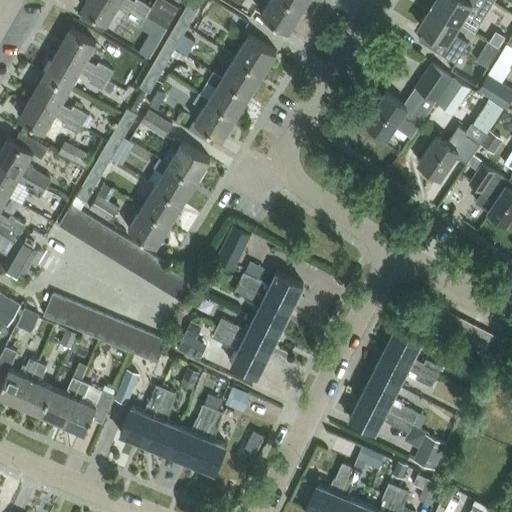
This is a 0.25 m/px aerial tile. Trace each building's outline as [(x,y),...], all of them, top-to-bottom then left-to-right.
[(144,17),(145,14),(121,0),(85,0),(82,6),(107,22),(118,5),(127,11),(125,15),(140,24),(144,17)] [(121,0),(145,14),(151,5),(141,0),(134,0),(133,0),(121,0)] [(189,0),(184,9),(179,18),(188,24),(200,4),(193,0),(189,0)] [(289,30),(303,8),(289,0),(268,0),(261,12),(289,30)] [(475,31),(482,20),(494,0),(493,0),(434,0),(432,4),(461,22),(460,22),(475,31)] [(454,32),(460,22),(461,22),(432,4),(419,25),(426,29),(419,39),(456,61),(469,41),(454,32)] [(149,32),(139,49),(150,55),(166,27),(145,14),(144,17),(140,24),(139,25),(149,32)] [(179,18),(164,43),(174,49),(175,46),(184,32),(188,24),(179,18)] [(70,26),(57,49),(108,78),(113,69),(98,60),(96,64),(86,58),(96,41),(70,26)] [(184,32),(175,46),(187,53),(195,39),(184,32)] [(264,71),(277,50),(248,33),(235,54),(264,71)] [(163,68),(174,49),(164,43),(153,62),(163,68)] [(70,86),(80,70),(90,75),(88,79),(102,87),(108,78),(57,49),(44,71),(70,86)] [(250,94),(264,71),(235,54),(222,75),(221,76),(250,94)] [(427,112),(452,75),(432,61),(404,103),(385,90),(365,120),(387,134),(395,123),(408,133),(424,110),(427,112)] [(160,71),(163,68),(153,62),(139,86),(149,91),(160,71)] [(236,115),(250,94),(221,76),(222,75),(213,70),(207,81),(215,86),(208,98),(236,115)] [(61,102),(70,86),(44,71),(32,93),(83,122),(88,113),(73,104),(71,108),(61,102)] [(506,105),(511,94),(511,87),(488,73),(479,88),(506,105)] [(470,86),(454,74),(436,99),(453,111),(470,86)] [(108,78),(102,87),(109,91),(115,82),(108,78)] [(208,98),(199,92),(193,101),(202,107),(194,119),(223,137),(236,115),(208,98)] [(45,130),(55,113),(65,119),(62,123),(77,131),(83,122),(32,93),(19,115),(45,130)] [(491,123),(502,106),(489,97),(477,115),(491,123)] [(137,112),(127,107),(114,131),(123,136),(124,134),(137,112)] [(139,121),(164,136),(172,122),(148,107),(139,121)] [(436,134),(418,160),(440,175),(456,153),(466,161),(480,142),(466,132),(468,130),(458,123),(447,141),(436,134)] [(503,138),(489,128),(480,142),(494,152),(503,138)] [(7,136),(0,148),(0,161),(45,187),(50,178),(37,170),(37,169),(26,162),(32,151),(33,151),(42,156),(48,146),(20,129),(14,140),(7,136)] [(114,131),(101,153),(110,158),(123,136),(114,131)] [(175,136),(170,145),(177,148),(168,161),(197,179),(210,157),(175,136)] [(85,165),(91,154),(64,139),(58,151),(85,165)] [(98,179),(110,158),(101,153),(89,174),(98,179)] [(159,156),(154,165),(163,170),(168,161),(159,156)] [(0,190),(8,195),(17,178),(27,184),(25,188),(40,196),(45,187),(0,161),(0,190)] [(183,201),(197,179),(168,161),(163,170),(155,183),(183,201)] [(511,186),(510,185),(511,182),(511,180),(483,161),(469,181),(482,190),(476,200),(507,222),(508,220),(511,221),(511,186)] [(86,200),(98,179),(89,174),(76,195),(86,200)] [(142,204),(170,221),(183,201),(155,183),(150,191),(142,204)] [(0,212),(0,208),(8,195),(0,190),(0,219),(20,231),(25,222),(10,213),(8,217),(0,212)] [(118,206),(97,193),(89,207),(110,220),(118,206)] [(71,203),(58,224),(67,229),(80,208),(71,203)] [(156,244),(170,221),(142,204),(128,227),(156,244)] [(76,235),(89,214),(80,208),(67,229),(76,235)] [(89,214),(76,235),(85,240),(98,219),(89,214)] [(0,231),(15,240),(20,231),(0,219),(0,231)] [(94,246),(107,225),(98,219),(85,240),(94,246)] [(251,233),(233,224),(215,260),(233,269),(251,233)] [(107,225),(94,246),(103,251),(116,230),(107,225)] [(124,236),(116,230),(103,251),(112,257),(124,236)] [(38,248),(17,236),(1,264),(22,276),(38,248)] [(124,236),(112,257),(120,262),(133,241),(124,236)] [(129,267),(142,247),(133,241),(120,262),(129,267)] [(142,247),(129,267),(138,273),(151,252),(142,247)] [(147,278),(160,258),(151,252),(138,273),(147,278)] [(160,258),(147,278),(156,284),(169,263),(168,263),(160,258)] [(165,289),(178,269),(169,263),(156,284),(165,289)] [(178,269),(165,289),(174,295),(187,274),(178,269)] [(259,277),(259,278),(255,288),(265,293),(292,306),(303,283),(276,269),(270,282),(259,277)] [(259,278),(244,271),(239,280),(255,288),(259,278)] [(187,274),(174,295),(183,300),(192,286),(195,280),(187,274)] [(250,297),(255,288),(239,280),(235,290),(250,297)] [(20,304),(0,291),(0,321),(7,325),(20,304)] [(55,319),(65,296),(53,292),(44,314),(55,319)] [(260,303),(252,318),(279,331),(292,306),(265,293),(260,303)] [(67,323),(76,301),(65,296),(55,319),(67,323)] [(429,300),(419,319),(428,324),(438,304),(429,300)] [(76,301),(67,323),(78,328),(87,306),(76,301)] [(438,304),(428,324),(437,329),(447,309),(438,304)] [(89,333),(99,310),(87,306),(78,328),(89,333)] [(16,323),(16,324),(25,328),(25,327),(30,317),(33,311),(26,308),(24,307),(21,313),(16,323)] [(447,334),(457,314),(447,309),(437,329),(447,334)] [(99,310),(89,333),(101,338),(110,315),(99,310)] [(466,319),(457,314),(447,334),(456,339),(466,319)] [(110,315),(101,338),(112,342),(122,320),(110,315)] [(232,333),(237,324),(222,316),(217,326),(232,333)] [(237,324),(232,333),(270,351),(279,331),(252,318),(247,329),(237,324)] [(465,343),(476,324),(466,319),(456,339),(465,343)] [(124,347),(133,324),(122,320),(112,342),(124,347)] [(190,321),(185,332),(195,337),(200,326),(190,321)] [(133,324),(124,347),(135,352),(144,329),(133,324)] [(465,343),(475,348),(485,329),(476,324),(465,343)] [(422,339),(395,325),(383,349),(408,361),(410,362),(422,339)] [(212,335),(227,343),(232,333),(217,326),(212,335)] [(66,327),(60,342),(71,347),(77,332),(66,327)] [(147,356),(156,334),(144,329),(135,352),(147,356)] [(484,353),(494,334),(485,329),(475,348),(484,353)] [(231,361),(258,375),(270,351),(232,333),(227,343),(238,348),(231,361)] [(156,334),(147,356),(158,361),(163,350),(167,339),(156,334)] [(178,348),(201,358),(207,345),(185,334),(178,348)] [(494,334),(484,353),(494,358),(504,339),(494,334)] [(0,387),(0,394),(20,403),(38,360),(30,356),(25,367),(22,366),(19,371),(10,367),(17,350),(6,345),(0,355),(0,375),(4,378),(0,387)] [(410,362),(408,361),(383,349),(372,371),(399,385),(410,362)] [(456,374),(478,385),(489,362),(468,351),(456,374)] [(441,365),(426,357),(421,367),(436,375),(441,365)] [(42,375),(47,364),(38,360),(20,403),(41,412),(52,386),(37,379),(39,374),(42,375)] [(68,393),(52,386),(41,412),(63,422),(81,379),(87,364),(79,361),(77,366),(68,387),(70,388),(68,393)] [(431,384),(436,375),(421,367),(418,372),(416,377),(431,384)] [(139,373),(126,368),(114,398),(127,404),(139,373)] [(403,402),(392,397),(399,385),(372,371),(361,393),(398,412),(403,402)] [(114,393),(102,388),(81,379),(63,422),(85,431),(91,416),(102,421),(114,393)] [(120,432),(144,441),(166,387),(156,383),(145,410),(131,404),(120,432)] [(243,409),(250,393),(232,386),(226,402),(243,409)] [(178,423),(165,418),(170,407),(169,407),(176,391),(166,387),(144,441),(167,451),(178,423)] [(477,425),(511,440),(511,398),(493,390),(477,425)] [(398,412),(361,393),(349,416),(376,430),(383,416),(393,422),(398,412)] [(403,402),(398,412),(413,419),(418,410),(403,402)] [(191,428),(178,423),(167,451),(191,461),(213,407),(203,403),(197,418),(195,418),(191,428)] [(223,411),(213,407),(191,461),(215,471),(226,443),(212,437),(217,426),(216,426),(223,411)] [(393,422),(408,429),(413,419),(398,412),(393,422)] [(254,428),(248,438),(259,444),(264,434),(254,428)] [(434,469),(446,442),(425,432),(413,459),(434,469)] [(331,450),(350,459),(353,460),(360,444),(339,434),(331,450)] [(398,460),(392,473),(402,477),(407,464),(398,460)] [(305,509),(312,511),(331,511),(351,465),(342,461),(336,476),(334,476),(329,487),(317,481),(305,509)] [(355,485),(362,470),(351,465),(331,511),(356,511),(361,500),(351,496),(355,485)] [(413,483),(422,488),(418,496),(432,502),(440,483),(427,477),(418,473),(413,483)] [(377,507),(361,500),(356,511),(386,511),(398,485),(389,481),(382,497),(382,496),(377,507)] [(399,511),(403,505),(402,505),(408,490),(398,485),(386,511),(399,511)]
